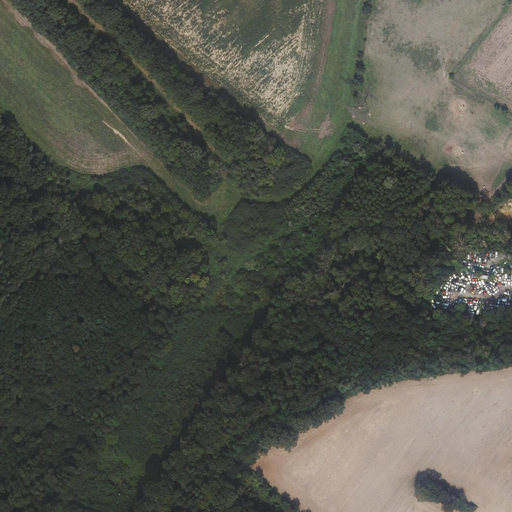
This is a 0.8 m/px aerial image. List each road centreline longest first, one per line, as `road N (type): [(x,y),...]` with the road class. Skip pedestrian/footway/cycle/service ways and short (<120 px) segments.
road 1 (track): [(68,0),(156,82),(248,200),(305,188)]
road 2 (track): [(161,511),(256,435),(318,400),(344,397)]
road 3 (track): [(364,0),(343,114),(305,188)]
